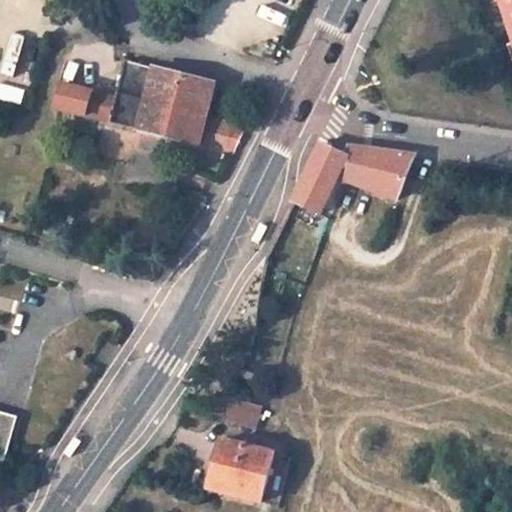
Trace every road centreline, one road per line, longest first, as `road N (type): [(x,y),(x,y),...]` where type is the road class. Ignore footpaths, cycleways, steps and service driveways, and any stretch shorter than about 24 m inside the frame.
road 1 (primary): [(57,511),(193,311),(305,93)]
road 2 (residential): [(305,93),(371,132),(511,152)]
